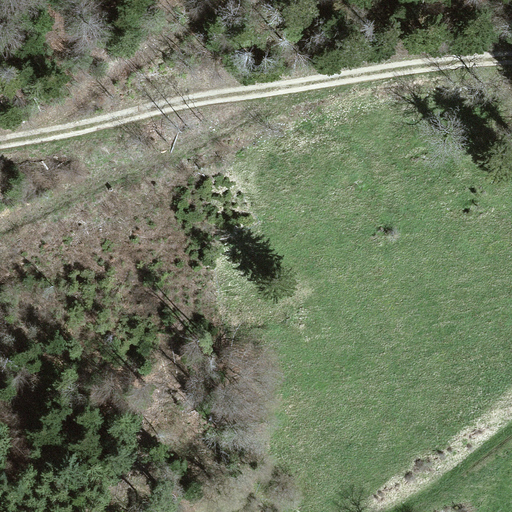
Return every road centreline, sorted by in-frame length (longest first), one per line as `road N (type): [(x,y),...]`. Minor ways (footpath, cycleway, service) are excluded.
road 1 (track): [(511,58),(377,70),(26,141)]
road 2 (track): [(286,89),(152,162),(0,229)]
road 3 (track): [(26,141),(202,0)]
